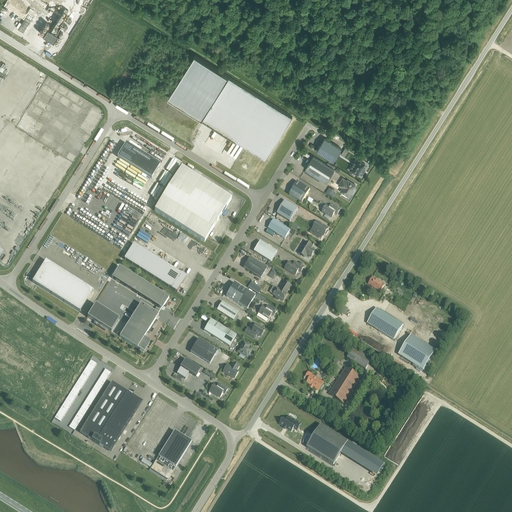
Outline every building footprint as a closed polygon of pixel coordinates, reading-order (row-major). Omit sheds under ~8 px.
[(57,2),(61,6),(55,11),(56,13),(54,14),(55,16),(65,6),(60,0),(57,2)] [(28,14),(18,30),(23,33),(33,17),(28,14)] [(43,35),(53,42),(57,35),(47,29),(43,35)] [(194,56),(168,98),(202,119),(228,78),(229,77),(195,56),(194,56)] [(228,78),(202,119),(215,128),(217,123),(234,134),(231,138),(266,160),(292,117),(229,77),(228,78)] [(335,140),(337,137),(329,133),(327,131),(325,135),(335,140)] [(316,151),(333,162),(342,149),(324,139),(316,151)] [(151,178),(160,165),(126,143),(117,157),(151,178)] [(305,169),(326,183),(335,170),(313,157),(305,169)] [(349,170),(358,176),(360,172),(363,174),(365,170),(363,168),(365,165),(356,159),(349,170)] [(231,199),(181,168),(154,211),(204,242),(231,199)] [(340,192),(348,197),(351,193),(352,194),(352,193),(354,191),(354,190),(353,189),(355,186),(347,180),(347,181),(343,179),(339,184),(344,186),(340,192)] [(289,195),(302,203),(310,190),(297,182),(289,195)] [(326,186),(322,192),(329,196),(333,190),(326,186)] [(277,214),(290,222),(298,209),(285,201),(277,214)] [(337,216),(340,210),(332,205),(331,205),(333,206),(331,208),(331,207),(330,208),(326,205),(322,212),(331,218),(334,214),(337,216)] [(290,231),(273,220),(268,229),(285,239),(290,231)] [(317,222),(313,228),(310,233),(321,240),(325,234),(326,235),(328,232),(327,231),(328,229),(317,222)] [(270,262),(277,252),(260,241),(253,252),(270,262)] [(311,257),(314,251),(310,249),(312,246),(306,243),(299,254),(305,257),(307,255),(311,257)] [(124,260),(176,293),(186,277),(133,244),(124,260)] [(260,278),(267,268),(250,258),(243,268),(260,278)] [(89,288),(45,261),(32,282),(75,310),(89,288)] [(295,262),(293,265),(289,262),(284,269),(295,276),(298,271),(300,273),(304,267),(295,262)] [(169,298),(119,267),(112,279),(161,310),(169,298)] [(368,284),(380,292),(385,285),(372,277),(368,284)] [(276,297),(275,297),(275,298),(278,300),(279,300),(280,299),(283,301),(287,294),(286,294),(291,286),(284,282),(279,290),(277,288),(273,295),(276,297)] [(226,296),(247,309),(255,297),(234,283),(226,296)] [(0,387),(26,404),(63,346),(17,317),(20,312),(20,313),(13,308),(14,307),(13,307),(6,303),(7,302),(6,302),(0,297),(0,296),(0,297),(0,296),(0,387)] [(233,321),(239,312),(222,302),(216,310),(233,321)] [(111,333),(140,351),(139,353),(142,355),(150,344),(149,343),(150,342),(144,338),(158,315),(140,304),(119,338),(111,332),(111,333)] [(108,332),(108,331),(111,333),(111,332),(119,320),(95,305),(87,318),(94,322),(94,323),(108,332)] [(267,305),(265,308),(263,306),(258,313),(268,319),(271,315),(273,317),(277,311),(267,305)] [(403,325),(376,308),(367,323),(393,340),(403,325)] [(415,318),(407,332),(429,343),(436,330),(415,318)] [(229,347),(235,337),(236,336),(211,320),(204,331),(229,347)] [(255,339),(257,335),(260,337),(265,330),(256,324),(252,331),(247,328),(244,332),(255,339)] [(411,335),(398,355),(423,371),(435,351),(411,335)] [(190,352),(203,360),(209,364),(217,351),(198,339),(190,352)] [(247,358),(252,351),(248,348),(249,346),(243,342),(237,352),(247,358)] [(347,358),(365,369),(372,359),(353,347),(347,358)] [(200,369),(185,360),(176,374),(185,379),(189,373),(195,377),(200,369)] [(335,360),(331,367),(335,370),(339,362),(335,360)] [(234,379),(238,372),(236,371),(239,367),(233,363),(233,364),(231,367),(227,365),(223,372),(234,379)] [(345,368),(329,394),(344,404),(360,378),(345,368)] [(322,385),(323,383),(311,375),(312,375),(308,372),(304,379),(305,377),(308,379),(306,383),(310,385),(309,387),(312,389),(314,387),(319,390),(320,388),(321,389),(323,385),(322,385)] [(80,433),(95,443),(127,393),(111,383),(80,433)] [(219,387),(218,387),(217,387),(214,385),(209,392),(219,398),(222,393),(224,395),(228,389),(219,384),(220,385),(219,387)] [(143,402),(127,393),(95,443),(111,453),(143,402)] [(284,418),(280,425),(291,432),(293,428),(297,431),(301,424),(290,417),(288,421),(284,418)] [(307,448),(333,465),(347,442),(321,426),(307,448)] [(149,471),(166,482),(191,442),(174,431),(149,471)]
